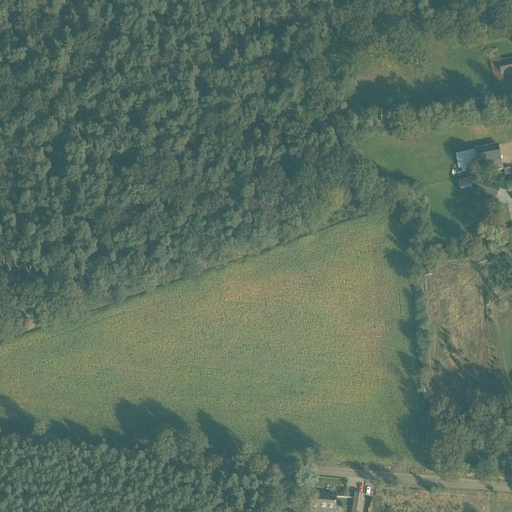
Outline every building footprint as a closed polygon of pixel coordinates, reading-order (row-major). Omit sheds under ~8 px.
[(501,76),(511,74),(511,59),(499,62),(497,56),(490,58),(496,87),(503,85),(501,76)] [(475,148),(479,174),(503,170),(499,145),(475,148)] [(461,191),(473,188),(471,179),(459,181),(461,191)] [(480,182),(476,193),(496,200),(500,190),(480,182)] [(321,511),(322,511),(331,511),(334,511),(336,497),(312,495),(310,511),(321,511)]
